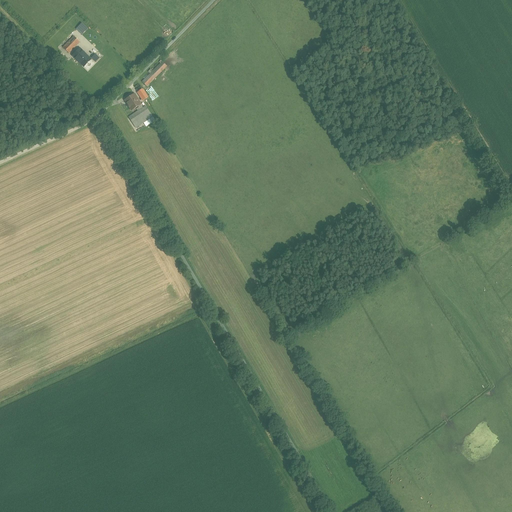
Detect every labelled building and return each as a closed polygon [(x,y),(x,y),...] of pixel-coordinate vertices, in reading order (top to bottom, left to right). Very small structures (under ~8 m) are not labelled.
[(82,24),(77,28),(82,33),(87,28),(82,24)] [(80,42),(74,37),(64,47),(69,53),(80,42)] [(74,56),(84,67),(92,60),(81,49),(74,56)] [(95,54),(91,58),(96,63),(100,58),(95,54)] [(162,63),(142,81),(146,86),(167,69),(162,63)] [(144,89),(138,92),(144,101),(149,97),(144,89)] [(136,108),(141,105),(135,94),(125,100),(131,111),(136,108)] [(136,128),(153,117),(146,106),(143,108),(138,111),(129,117),(136,128)]
